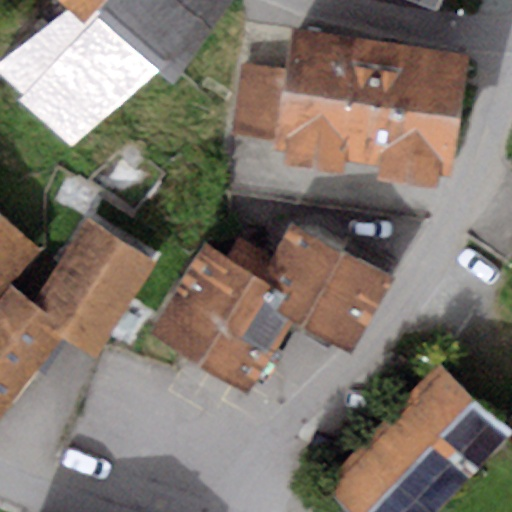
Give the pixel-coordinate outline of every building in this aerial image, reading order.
[(62,0),(69,6),(81,17),(86,11),(96,0),(62,0)] [(96,0),(86,11),(155,67),(175,82),(236,0),(96,0)] [(413,0),(437,10),(441,0),(413,0)] [(0,74),(73,147),(155,67),(86,11),(81,17),(69,6),(0,63),(0,74)] [(466,55),(291,30),(285,69),(243,63),(232,133),(275,140),(273,150),(287,152),(285,163),(344,172),(346,159),(381,164),(379,178),(437,186),(439,173),(449,174),(466,55)] [(43,252),(0,214),(0,302),(13,287),(43,252)] [(157,262),(90,219),(36,304),(67,328),(62,335),(96,357),(157,262)] [(394,282),(293,222),(267,265),(234,245),(226,258),(288,294),(278,310),(295,320),(351,353),(394,282)] [(226,258),(204,245),(151,334),(251,393),(295,320),(278,310),(288,294),(226,258)] [(0,416),(62,335),(67,328),(36,304),(13,287),(0,302),(0,416)] [(436,511),(511,432),(439,364),(324,485),(352,511),(436,511)]
